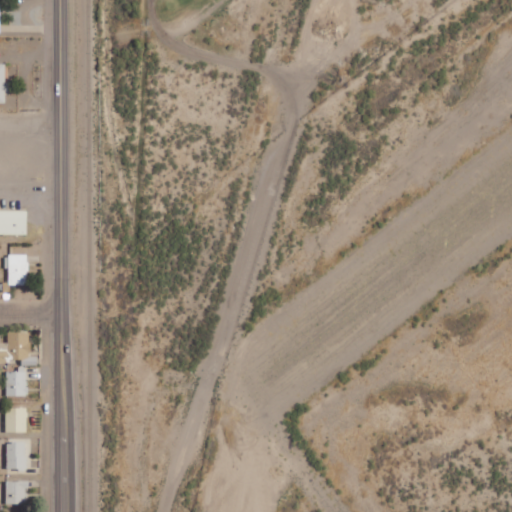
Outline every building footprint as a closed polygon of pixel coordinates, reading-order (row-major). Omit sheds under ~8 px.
[(0,234),(28,235),(28,211),(0,210),(0,234)] [(9,285),(28,285),(29,255),(6,255),(5,268),(10,268),(9,285)] [(31,333),(8,332),(8,343),(0,342),(0,360),(22,361),(21,365),(37,365),(37,357),(30,357),(31,333)] [(7,396),(27,396),(28,372),(7,371),(7,396)] [(27,433),(28,408),(7,408),(6,432),(27,433)] [(7,471),(27,471),(28,443),(8,442),(7,471)] [(27,481),(6,481),(7,504),(28,504),(27,481)]
